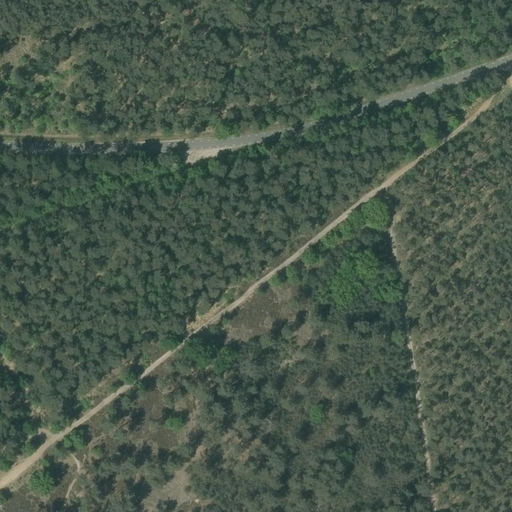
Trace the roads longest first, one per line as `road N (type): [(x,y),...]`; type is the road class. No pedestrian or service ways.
road 1 (track): [(54,441),(511,87)]
road 2 (unclassified): [(511,62),(271,135),(171,148),(0,146)]
road 3 (track): [(436,511),(382,184)]
